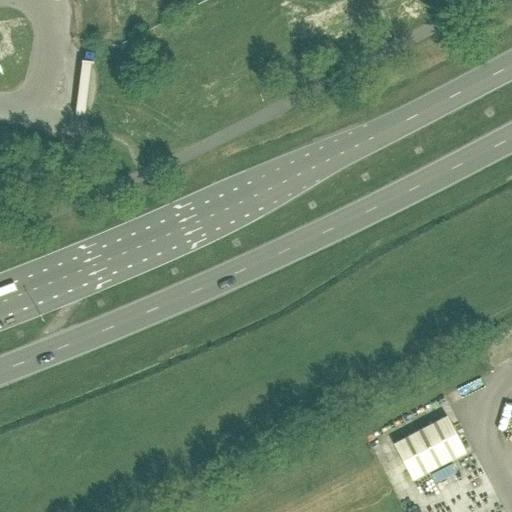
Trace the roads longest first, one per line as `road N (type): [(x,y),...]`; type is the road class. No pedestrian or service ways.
road 1 (primary): [(511,67),(245,201),(0,304)]
road 2 (primary): [(0,371),(277,256),(511,138)]
road 3 (unknown): [(503,511),(473,454),(472,429),(479,402),(511,374)]
